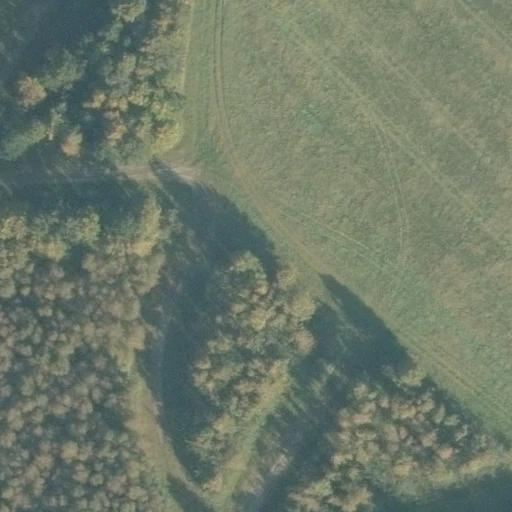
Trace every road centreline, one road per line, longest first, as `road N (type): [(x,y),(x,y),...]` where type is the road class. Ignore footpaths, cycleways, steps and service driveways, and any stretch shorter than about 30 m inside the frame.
road 1 (unknown): [(187,511),(161,431),(158,361),(203,171),(35,167),(0,175)]
road 2 (unknown): [(348,337),(245,511)]
